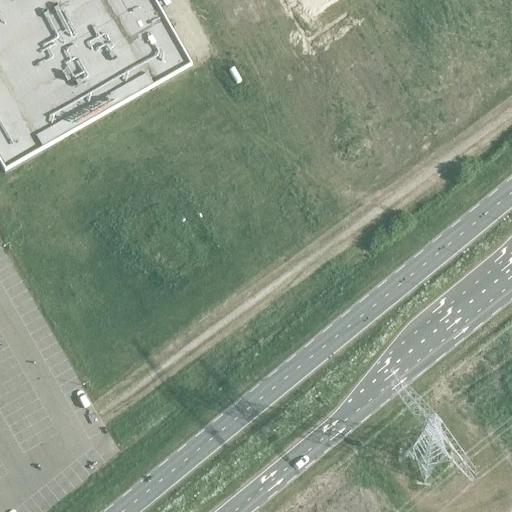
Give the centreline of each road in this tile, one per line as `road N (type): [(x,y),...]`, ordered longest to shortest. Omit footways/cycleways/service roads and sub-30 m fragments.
road 1 (secondary): [(511,188),(121,511)]
road 2 (secondary): [(234,511),(497,294)]
